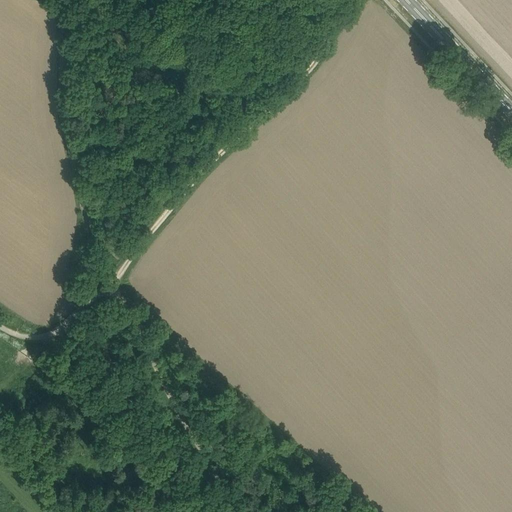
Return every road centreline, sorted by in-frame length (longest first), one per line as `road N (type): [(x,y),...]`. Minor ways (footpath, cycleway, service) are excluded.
road 1 (track): [(109,287),(187,188),(297,87),(355,0)]
road 2 (primary): [(511,111),(406,0)]
